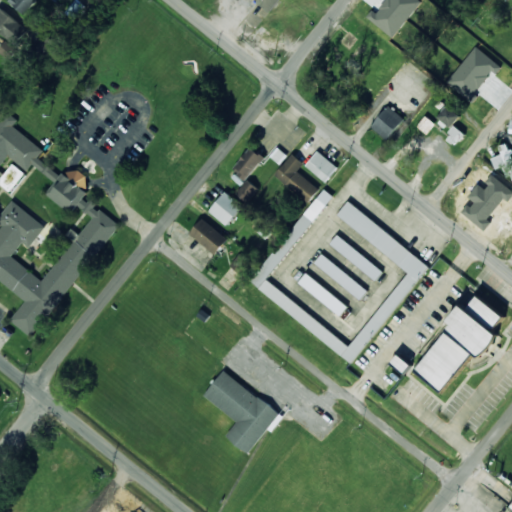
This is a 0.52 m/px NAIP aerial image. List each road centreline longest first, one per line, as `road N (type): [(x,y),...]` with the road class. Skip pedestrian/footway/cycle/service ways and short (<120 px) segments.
road 1 (residential): [(34,387),(346,0)]
road 2 (tertiary): [(511,275),(176,0)]
road 3 (residential): [(457,482),(154,238)]
road 4 (residential): [(187,511),(0,359)]
road 5 (residential): [(429,207),(511,104)]
road 6 (residential): [(432,511),(511,414)]
